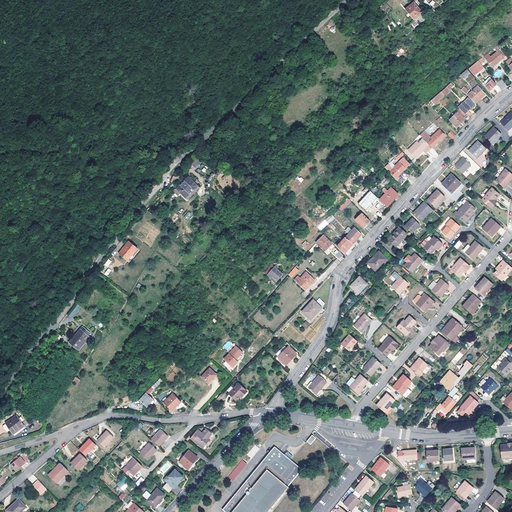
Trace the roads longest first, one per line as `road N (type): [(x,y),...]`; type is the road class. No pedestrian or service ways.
road 1 (residential): [(0,390),(177,162),(349,0)]
road 2 (tertiary): [(511,93),(341,273),(324,334),(273,413)]
road 3 (residential): [(355,426),(360,407),(511,233)]
road 4 (residential): [(77,426),(112,416),(169,421),(264,412)]
road 5 (track): [(112,242),(105,220),(31,230),(11,227),(16,218),(0,221)]
road 6 (residential): [(171,511),(264,412)]
